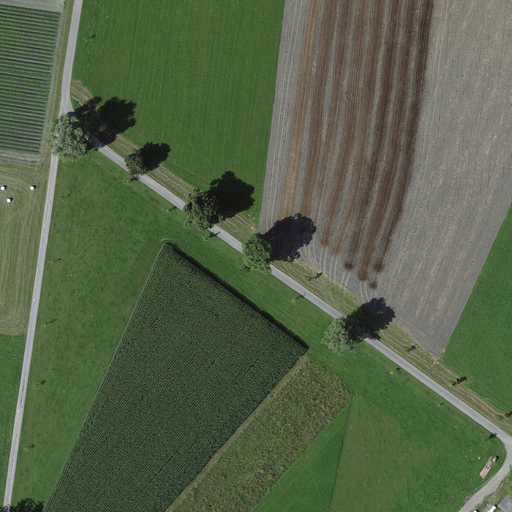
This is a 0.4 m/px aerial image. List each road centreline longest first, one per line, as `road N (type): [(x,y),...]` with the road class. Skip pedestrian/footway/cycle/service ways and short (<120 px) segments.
road 1 (unclassified): [(66,119),(511,439)]
road 2 (track): [(6,511),(66,119)]
road 3 (unclassified): [(66,119),(83,0)]
